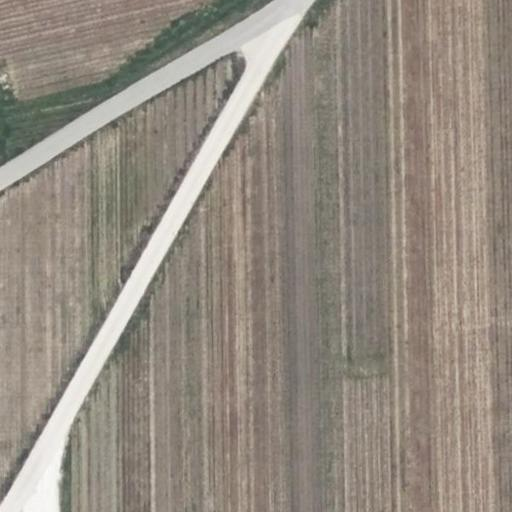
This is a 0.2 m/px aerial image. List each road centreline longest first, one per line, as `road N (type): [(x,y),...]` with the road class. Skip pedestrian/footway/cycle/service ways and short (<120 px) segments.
road 1 (unclassified): [(270,23),(49,429)]
road 2 (unclassified): [(0,177),(121,101),(270,23)]
